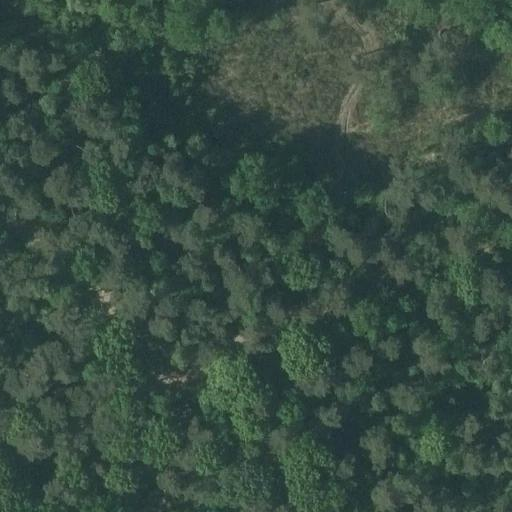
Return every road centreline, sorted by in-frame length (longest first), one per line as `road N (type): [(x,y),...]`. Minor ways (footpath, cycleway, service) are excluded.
road 1 (track): [(210,364),(262,326),(511,235)]
road 2 (track): [(210,364),(183,329),(110,285),(0,188)]
road 3 (track): [(0,471),(210,364)]
road 4 (track): [(362,511),(210,364)]
